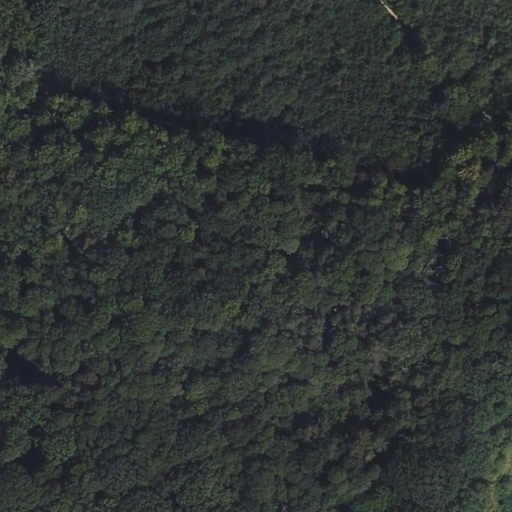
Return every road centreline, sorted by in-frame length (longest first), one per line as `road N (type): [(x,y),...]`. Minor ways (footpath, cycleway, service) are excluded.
road 1 (track): [(0,75),(511,206)]
road 2 (track): [(24,0),(40,511)]
road 3 (track): [(380,0),(511,143)]
road 4 (track): [(511,389),(458,511)]
